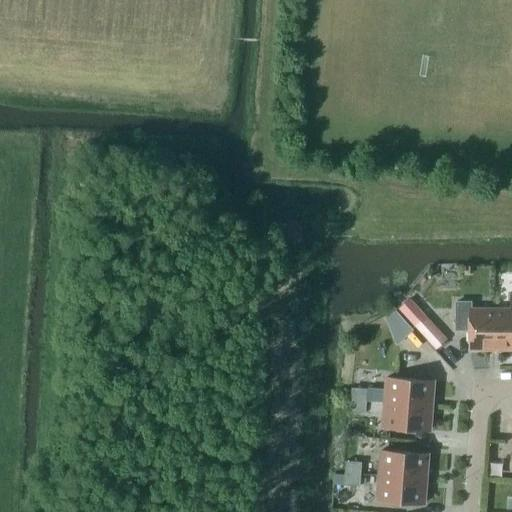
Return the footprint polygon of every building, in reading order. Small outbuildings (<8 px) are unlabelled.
[(509,309),(494,309),(494,349),(511,348),(511,292),(509,293),(509,309)] [(431,348),(445,337),(410,293),(396,303),(431,348)] [(469,329),(469,349),(494,349),(494,309),(470,309),(470,302),(456,302),(456,329),(469,329)] [(385,402),(430,405),(432,380),(387,377),(385,402)] [(367,388),(351,387),(350,399),(366,400),(367,388)] [(365,412),(366,400),(350,399),(349,411),(365,412)] [(430,405),(385,402),(383,427),(428,430),(430,405)] [(381,450),(380,475),(425,478),(427,453),(381,450)] [(361,473),(362,461),(346,460),(345,472),(361,473)] [(345,472),(344,484),(360,485),(361,473),(345,472)] [(380,475),(378,500),(423,503),(425,478),(380,475)]
